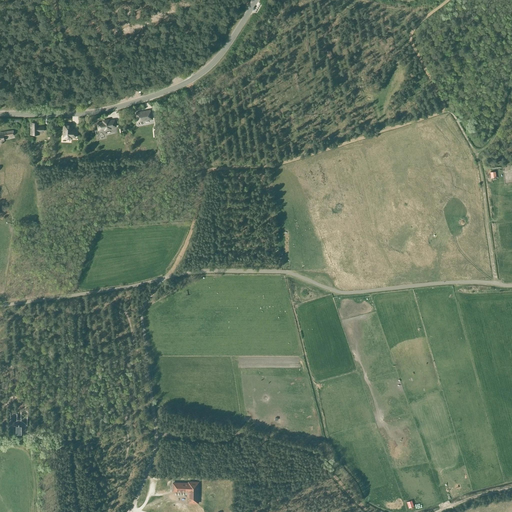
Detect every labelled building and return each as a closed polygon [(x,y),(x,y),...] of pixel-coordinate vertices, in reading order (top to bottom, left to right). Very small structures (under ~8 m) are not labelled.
[(137,121),(152,118),(150,110),(136,113),(137,121)] [(112,120),(109,121),(109,120),(103,121),(103,122),(97,123),(98,130),(104,129),(105,130),(110,128),(116,126),(115,122),(113,122),(112,120)] [(39,127),(39,123),(31,123),(31,133),(39,133),(39,132),(43,131),(43,126),(39,127)] [(64,125),(64,133),(65,133),(65,138),(71,138),(71,137),(75,137),(75,130),(72,129),(72,126),(69,126),(69,125),(64,125)] [(13,130),(8,131),(0,133),(0,134),(0,141),(4,141),(3,136),(14,135),(13,130)] [(198,482),(188,482),(188,483),(173,483),(173,491),(178,491),(188,491),(188,503),(198,503),(198,482)]
